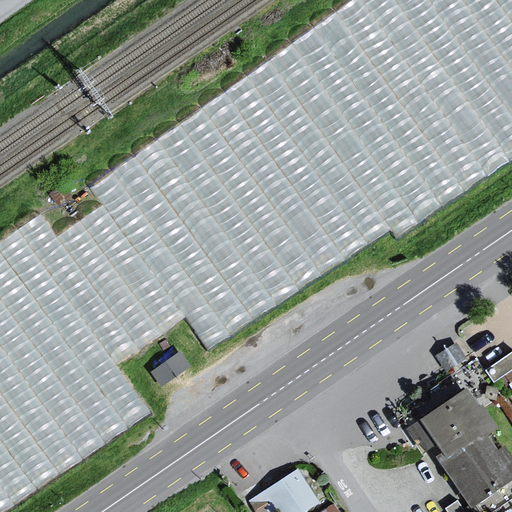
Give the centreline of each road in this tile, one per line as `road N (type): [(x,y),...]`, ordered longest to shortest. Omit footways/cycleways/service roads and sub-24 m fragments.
road 1 (primary): [(511,220),(270,384)]
road 2 (primary): [(280,399),(511,240)]
road 3 (primary): [(270,384),(84,511)]
road 4 (primary): [(116,511),(280,399)]
road 5 (residential): [(280,399),(360,511)]
